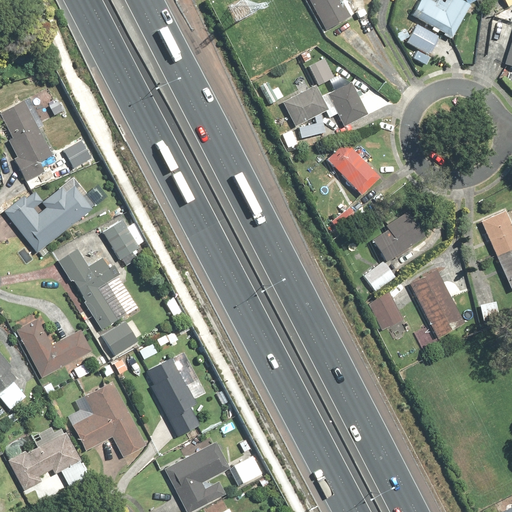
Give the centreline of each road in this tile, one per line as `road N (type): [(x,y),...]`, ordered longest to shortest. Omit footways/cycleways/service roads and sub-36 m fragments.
road 1 (motorway): [(134,0),(408,511)]
road 2 (motorway): [(353,511),(95,0)]
road 3 (residential): [(504,135),(491,165),(462,179),(418,161),(408,131),(418,103),(443,86),(473,88)]
